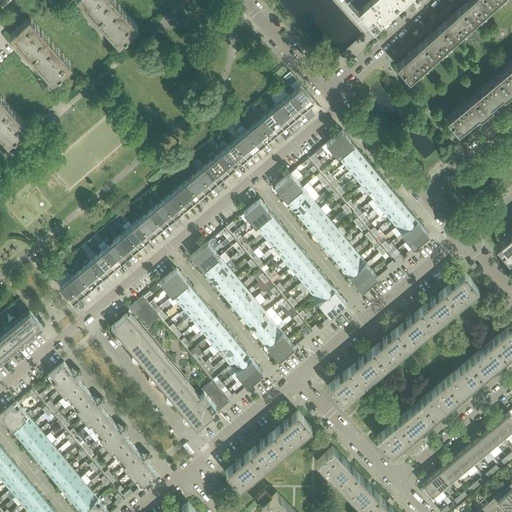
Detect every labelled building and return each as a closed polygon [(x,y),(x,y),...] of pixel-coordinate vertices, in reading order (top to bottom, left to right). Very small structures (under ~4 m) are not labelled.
[(117,2),(115,0),(79,0),(97,19),(117,2)] [(355,2),(353,3),(358,8),(374,26),(376,25),(377,23),(383,18),(385,16),(387,14),(395,7),(397,6),(398,5),(393,0),(356,0),(355,2)] [(474,20),(489,6),(493,2),(491,0),(467,0),(461,6),(474,20)] [(138,26),(127,13),(117,2),(97,19),(119,43),(124,38),(125,39),(128,36),(127,36),(138,26)] [(455,37),(474,20),(461,6),(442,23),(455,37)] [(51,39),(40,28),(29,16),(18,26),(18,25),(15,27),(16,28),(10,33),(31,57),(51,39)] [(435,55),(455,37),(442,23),(422,41),(435,55)] [(72,63),(61,51),(51,39),(31,57),(52,81),(58,76),(59,76),(62,74),(61,73),(72,63)] [(409,78),(431,59),(435,55),(422,41),(397,64),(409,78)] [(511,62),(497,75),(510,91),(511,89),(511,62)] [(504,96),(510,91),(497,75),(473,95),(486,110),(492,105),(491,103),(499,96),(502,94),(504,96)] [(275,90),(281,85),(278,81),(272,86),(275,90)] [(314,99),(304,88),(300,83),(294,88),(308,104),(314,99)] [(308,104),(294,88),(288,93),(302,109),(308,104)] [(302,109),(288,93),(282,98),(296,114),(302,109)] [(480,116),(486,110),(473,95),(447,117),(458,130),(478,114),(480,116)] [(296,114),(282,98),(276,103),(289,120),(296,114)] [(27,125),(17,113),(6,101),(0,106),(0,133),(8,142),(14,137),(14,138),(17,135),(16,135),(27,125)] [(289,120),(276,103),(270,108),(283,124),(289,120)] [(283,124),(270,108),(264,113),(277,129),(283,124)] [(277,129),(264,113),(258,118),(271,135),(277,129)] [(271,135),(258,118),(252,123),(265,140),(271,135)] [(265,140),(252,123),(246,128),(259,145),(265,140)] [(259,145),(246,128),(240,133),(253,149),(259,145)] [(332,149),(348,135),(342,128),(326,142),(332,149)] [(253,149),(240,133),(234,138),(247,155),(253,149)] [(337,156),(354,142),(348,135),(332,149),(337,156)] [(247,155),(234,138),(228,144),(241,160),(247,155)] [(343,163),(359,149),(354,142),(337,156),(343,163)] [(241,160),(228,144),(222,149),(235,165),(241,160)] [(235,165),(222,149),(216,154),(229,170),(235,165)] [(349,170),(365,156),(359,149),(343,163),(349,170)] [(229,170),(216,154),(210,159),(223,175),(229,170)] [(355,177),(371,163),(365,156),(349,170),(355,177)] [(223,175),(210,159),(204,164),(217,180),(223,175)] [(361,184),(377,170),(371,163),(355,177),(361,184)] [(217,180),(204,164),(198,169),(211,185),(217,180)] [(211,185),(198,169),(192,174),(205,190),(211,185)] [(367,191),(383,177),(377,170),(361,184),(367,191)] [(280,192),(296,178),(290,171),(274,185),(280,192)] [(205,190),(192,174),(186,179),(199,195),(205,190)] [(372,198),(388,184),(383,177),(367,191),(372,198)] [(286,199),(302,185),(296,178),(280,192),(286,199)] [(199,195),(186,179),(180,184),(193,200),(199,195)] [(193,200),(180,184),(174,189),(187,205),(193,200)] [(378,205),(394,191),(388,184),(372,198),(378,205)] [(292,206),(308,192),(302,185),(286,199),(292,206)] [(187,205),(174,189),(168,194),(181,210),(187,205)] [(384,212),(400,198),(394,191),(378,205),(384,212)] [(298,213),(314,199),(308,192),(292,206),(298,213)] [(181,210),(168,194),(162,199),(175,215),(181,210)] [(249,218),(265,204),(259,197),(243,211),(249,218)] [(390,219),(406,205),(400,198),(384,212),(390,219)] [(175,215),(162,199),(156,204),(169,220),(175,215)] [(303,220),(320,206),(314,199),(298,213),(303,220)] [(169,220),(156,204),(150,209),(163,225),(169,220)] [(255,225),(271,211),(265,204),(249,218),(255,225)] [(396,226),(411,212),(406,205),(390,219),(396,226)] [(309,227),(325,213),(320,206),(303,220),(309,227)] [(163,225),(150,209),(143,214),(157,230),(163,225)] [(260,232),(277,218),(271,211),(255,225),(260,232)] [(401,233),(418,219),(411,212),(396,226),(401,233)] [(315,234),(331,220),(325,213),(309,227),(315,234)] [(157,230),(143,214),(137,219),(151,235),(157,230)] [(266,239),(282,225),(277,218),(260,232),(266,239)] [(151,235),(137,219),(131,224),(145,240),(151,235)] [(407,239),(423,226),(418,219),(401,233),(407,239)] [(321,241),(337,227),(331,220),(315,234),(321,241)] [(145,240),(131,224),(125,229),(139,245),(145,240)] [(272,246),(288,232),(282,225),(266,239),(272,246)] [(413,246),(429,233),(423,226),(407,239),(413,246)] [(327,247),(343,234),(337,227),(321,241),(327,247)] [(139,245),(125,229),(119,234),(133,250),(139,245)] [(508,259),(511,255),(511,231),(496,244),(508,259)] [(278,253),(294,239),(288,232),(272,246),(278,253)] [(133,250),(119,234),(113,239),(127,255),(133,250)] [(332,254),(349,241),(343,234),(327,247),(332,254)] [(90,245),(95,241),(91,237),(87,241),(90,245)] [(127,255),(113,239),(107,244),(121,260),(127,255)] [(284,260),(300,246),(294,239),(278,253),(284,260)] [(197,261),(213,247),(207,240),(191,254),(197,261)] [(338,261),(354,248),(349,241),(332,254),(338,261)] [(121,260),(107,244),(101,249),(115,265),(121,260)] [(290,267),(306,253),(300,246),(284,260),(290,267)] [(203,268),(219,254),(213,247),(197,261),(203,268)] [(344,268),(360,255),(354,248),(338,261),(344,268)] [(115,265),(101,249),(95,254),(109,270),(115,265)] [(295,274),(311,260),(306,253),(290,267),(295,274)] [(109,270),(95,254),(89,259),(103,275),(109,270)] [(209,275),(225,261),(219,254),(203,268),(209,275)] [(350,275),(366,262),(360,255),(344,268),(350,275)] [(103,275),(89,259),(83,264),(97,280),(103,275)] [(301,281),(317,267),(311,260),(295,274),(301,281)] [(214,282),(231,268),(225,261),(209,275),(214,282)] [(356,282),(372,269),(366,262),(350,275),(356,282)] [(97,280),(83,264),(77,269),(91,285),(97,280)] [(166,287),(182,274),(176,267),(160,280),(166,287)] [(307,288),(323,274),(317,267),(301,281),(307,288)] [(220,289),(236,275),(231,268),(214,282),(220,289)] [(91,285),(77,269),(71,274),(85,290),(91,285)] [(362,289),(378,276),(372,269),(356,282),(362,289)] [(458,304),(478,287),(464,271),(458,276),(444,288),(458,304)] [(85,290),(71,274),(65,279),(79,295),(85,290)] [(171,294),(188,281),(182,274),(166,287),(171,294)] [(313,295),(329,281),(323,274),(307,288),(313,295)] [(226,296),(242,282),(236,275),(220,289),(226,296)] [(79,295),(65,279),(59,284),(73,300),(79,295)] [(177,301),(193,288),(188,281),(171,294),(177,301)] [(319,302),(335,288),(329,281),(313,295),(319,302)] [(232,303),(248,289),(242,282),(226,296),(232,303)] [(183,308),(199,295),(193,288),(177,301),(183,308)] [(324,309),(341,295),(335,288),(319,302),(324,309)] [(434,324),(458,304),(444,288),(420,308),(434,324)] [(238,310),(254,296),(248,289),(232,303),(238,310)] [(189,315),(205,302),(199,295),(183,308),(189,315)] [(330,315),(346,302),(341,295),(324,309),(330,315)] [(141,296),(129,306),(134,312),(136,310),(148,325),(158,316),(141,296)] [(244,317),(260,303),(254,296),(238,310),(244,317)] [(285,306),(288,303),(285,300),(282,303),(279,305),(282,308),(285,306)] [(195,322),(211,309),(205,302),(189,315),(195,322)] [(249,324),(265,310),(260,303),(244,317),(249,324)] [(489,317),(498,309),(492,303),(483,311),(489,317)] [(410,344),(434,324),(420,308),(396,328),(410,344)] [(0,360),(35,331),(40,327),(43,325),(30,309),(0,333),(0,360)] [(201,329),(217,316),(211,309),(195,322),(201,329)] [(200,394),(180,370),(129,310),(127,312),(127,311),(111,325),(190,421),(196,427),(214,412),(211,409),(216,405),(219,409),(228,400),(211,380),(200,388),(203,391),(200,394)] [(255,331),(271,317),(265,310),(249,324),(255,331)] [(308,316),(312,313),(308,310),(305,312),(302,315),(304,319),(308,316)] [(206,336),(222,322),(217,316),(201,329),(206,336)] [(261,338),(277,324),(271,317),(255,331),(261,338)] [(212,343),(228,329),(222,322),(206,336),(212,343)] [(511,322),(492,339),(506,356),(511,350),(511,322)] [(267,345),(283,331),(277,324),(261,338),(267,345)] [(386,364),(410,344),(396,328),(386,336),(383,339),(372,347),(386,364)] [(218,350),(234,336),(228,329),(212,343),(218,350)] [(273,352),(289,338),(283,331),(267,345),(273,352)] [(224,357),(240,343),(234,336),(218,350),(224,357)] [(278,359),(295,345),(289,338),(273,352),(278,359)] [(482,376),(506,356),(492,339),(468,359),(482,376)] [(230,364),(246,350),(240,343),(224,357),(230,364)] [(363,384),(386,364),(372,347),(362,356),(359,359),(349,367),(363,384)] [(235,371),(252,357),(246,350),(230,364),(235,371)] [(241,378),(257,364),(252,357),(235,371),(241,378)] [(458,396),(482,376),(468,359),(445,379),(458,396)] [(53,381),(69,367),(64,360),(47,374),(53,381)] [(247,385),(263,371),(257,364),(241,378),(247,385)] [(81,381),(77,377),(69,367),(53,381),(65,395),(81,381)] [(342,401),(363,384),(349,367),(338,376),(335,379),(328,384),(342,401)] [(435,415),(458,396),(445,379),(421,399),(435,415)] [(36,390),(43,384),(40,380),(33,386),(36,390)] [(93,395),(87,388),(81,381),(65,395),(76,409),(93,395)] [(37,395),(31,388),(24,393),(27,397),(31,395),(33,398),(37,395)] [(104,409),(100,404),(93,395),(76,409),(88,423),(104,409)] [(425,424),(435,415),(421,399),(397,419),(411,435),(421,426),(425,424)] [(6,420),(22,407),(16,400),(0,413),(6,420)] [(12,427),(28,414),(22,407),(6,420),(12,427)] [(116,423),(110,416),(104,409),(88,423),(100,437),(116,423)] [(287,447),(311,426),(297,410),(273,430),(287,447)] [(511,413),(509,410),(508,411),(506,414),(505,413),(500,417),(511,430),(511,413)] [(18,434),(34,421),(28,414),(12,427),(18,434)] [(511,431),(511,430),(500,417),(493,423),(505,438),(511,431)] [(400,444),(411,435),(397,419),(377,435),(391,452),(397,447),(400,444)] [(23,441),(40,428),(34,421),(18,434),(23,441)] [(127,437),(123,432),(116,423),(100,437),(111,451),(127,437)] [(505,438),(493,423),(485,429),(497,444),(505,438)] [(29,448),(45,435),(40,428),(23,441),(29,448)] [(497,444),(485,429),(477,436),(489,451),(497,444)] [(263,467),(287,447),(273,430),(249,450),(263,467)] [(35,455),(51,442),(45,435),(29,448),(35,455)] [(489,451),(477,436),(469,442),(481,457),(489,451)] [(139,451),(133,444),(127,437),(111,451),(123,464),(139,451)] [(41,462),(57,448),(51,442),(35,455),(41,462)] [(481,457),(469,442),(461,449),(473,464),(481,457)] [(358,472),(349,462),(346,459),(332,445),(331,446),(317,460),(343,487),(358,472)] [(0,460),(8,454),(2,447),(0,448),(0,460)] [(47,469),(63,455),(57,448),(41,462),(47,469)] [(473,464),(461,449),(454,456),(466,470),(473,464)] [(239,487),(263,467),(249,450),(239,458),(236,461),(225,470),(239,487)] [(151,465),(146,460),(139,451),(123,464),(135,478),(151,465)] [(0,472),(14,461),(8,454),(0,460),(0,472)] [(52,476),(69,462),(63,455),(47,469),(52,476)] [(466,470),(454,456),(446,462),(458,477),(466,470)] [(0,476),(4,481),(20,468),(14,461),(0,472),(0,476)] [(58,483),(74,469),(69,462),(52,476),(58,483)] [(458,477),(446,462),(438,469),(450,483),(458,477)] [(140,485),(156,472),(151,465),(135,478),(140,485)] [(9,488),(26,475),(20,468),(4,481),(9,488)] [(64,490),(80,476),(74,469),(58,483),(64,490)] [(450,483),(438,469),(430,475),(442,490),(450,483)] [(380,494),(370,484),(367,481),(358,472),(343,487),(364,510),(380,494)] [(15,495),(31,482),(26,475),(9,488),(15,495)] [(442,490),(430,475),(422,482),(422,483),(424,485),(420,489),(419,488),(431,500),(430,499),(434,496),(434,497),(442,490)] [(70,497),(86,483),(80,476),(64,490),(70,497)] [(511,481),(502,490),(511,502),(511,481)] [(21,502),(37,489),(31,482),(15,495),(21,502)] [(76,504),(92,490),(86,483),(70,497),(76,504)] [(125,497),(132,491),(129,488),(123,494),(125,497)] [(27,509),(43,496),(37,489),(21,502),(27,509)] [(82,511),(98,497),(92,490),(76,504),(82,511)] [(263,505),(271,497),(265,490),(257,498),(263,505)] [(510,511),(511,511),(511,502),(502,490),(488,501),(494,508),(496,511),(510,511)] [(124,499),(118,492),(114,495),(117,498),(114,501),(117,505),(124,499)] [(296,511),(276,492),(271,497),(263,505),(261,507),(266,511),(296,511)] [(397,511),(392,506),(389,504),(380,494),(364,510),(366,511),(397,511)] [(29,511),(37,511),(49,503),(43,496),(27,509),(29,511)] [(82,511),(94,511),(103,504),(98,497),(82,511)] [(197,511),(188,501),(174,511),(197,511)] [(496,511),(494,508),(488,501),(475,511),(496,511)] [(51,511),(55,510),(49,503),(37,511),(51,511)]
